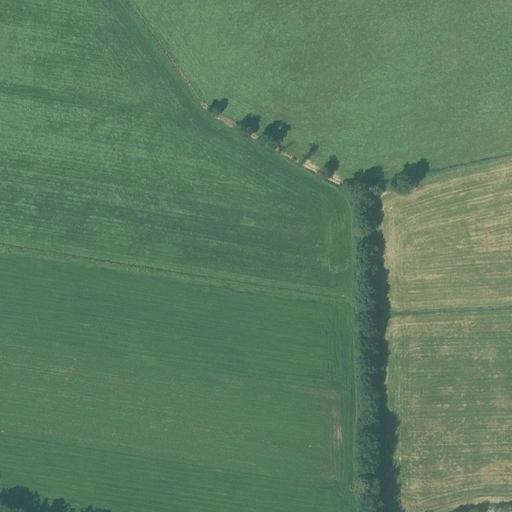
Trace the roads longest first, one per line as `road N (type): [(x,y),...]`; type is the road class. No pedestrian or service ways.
road 1 (residential): [(0,315),(257,357)]
road 2 (residential): [(284,511),(278,383),(257,357)]
